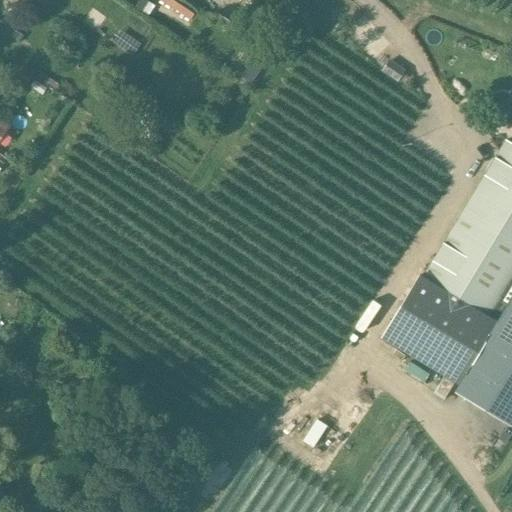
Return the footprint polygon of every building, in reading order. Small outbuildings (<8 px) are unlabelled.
[(5,0),(21,11),(28,0),(5,0)] [(410,102),(361,68),(347,88),(396,122),(410,102)] [(511,97),(503,112),(511,117),(511,97)] [(0,139),(8,128),(0,122),(0,139)] [(511,144),(504,139),(421,277),(497,323),(459,388),(455,394),(511,428),(511,144)] [(421,277),(418,275),(380,339),(434,374),(427,385),(444,395),(451,383),(459,388),(497,323),(493,321),(421,277)] [(319,446),(329,425),(320,420),(309,442),(319,446)]
